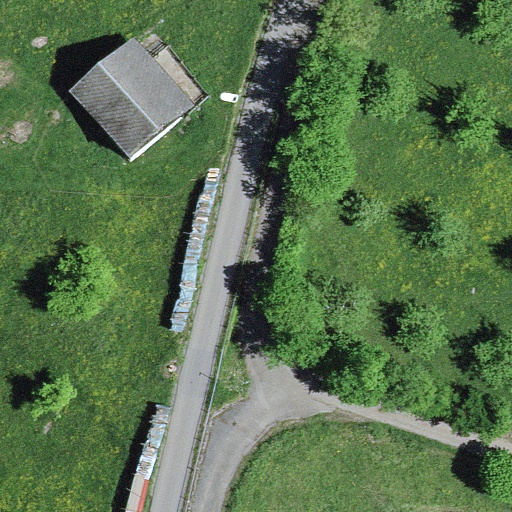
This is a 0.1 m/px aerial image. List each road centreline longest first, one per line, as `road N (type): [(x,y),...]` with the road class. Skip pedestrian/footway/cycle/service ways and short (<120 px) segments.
road 1 (unclassified): [(165,511),(221,252),(265,86),(298,0)]
road 2 (unclassified): [(312,0),(256,293),(265,357),(291,397)]
road 3 (unclassified): [(291,397),(365,408),(511,453)]
road 4 (unclassified): [(291,397),(229,442),(205,511)]
